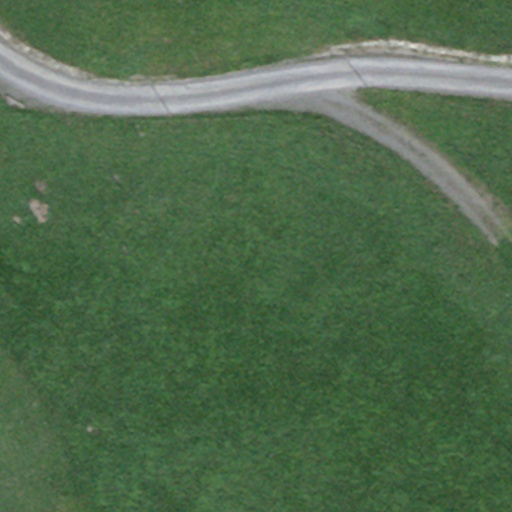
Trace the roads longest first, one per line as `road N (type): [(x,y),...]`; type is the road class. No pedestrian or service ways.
road 1 (residential): [(0,59),(50,89),(106,100),(217,95),(346,74),(511,84)]
road 2 (track): [(306,79),(425,156),(511,232)]
